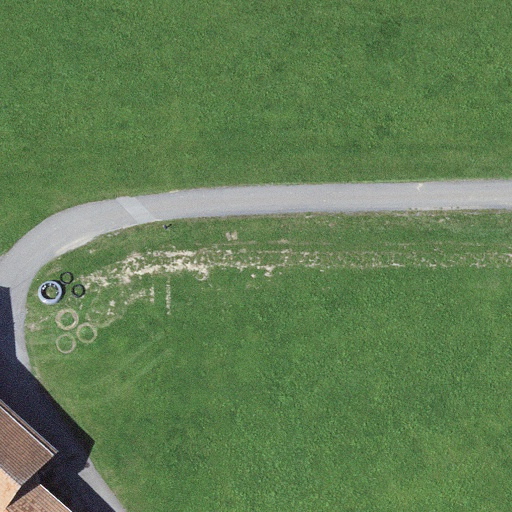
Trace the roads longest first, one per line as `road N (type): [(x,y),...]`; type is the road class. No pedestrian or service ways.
road 1 (unclassified): [(511,195),(245,198),(87,220),(41,247),(0,311)]
road 2 (unclassified): [(0,355),(11,384),(107,511)]
